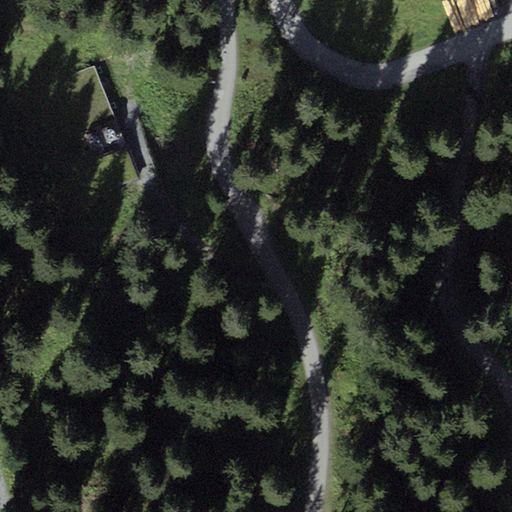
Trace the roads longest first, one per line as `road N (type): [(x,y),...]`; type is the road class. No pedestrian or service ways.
road 1 (residential): [(220,0),(222,161),(310,357),(318,445),(310,511)]
road 2 (residential): [(511,27),(411,68),(345,72),(310,54),(285,0)]
